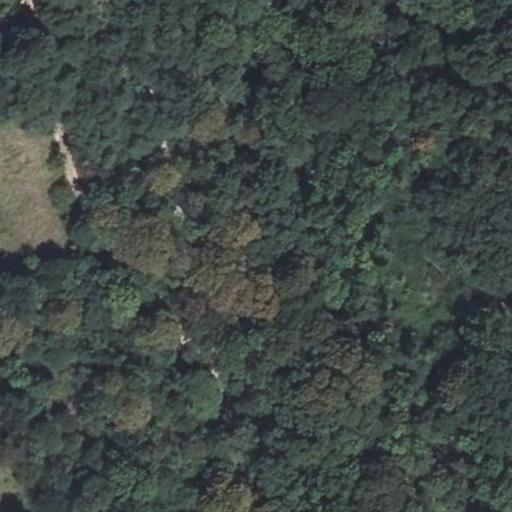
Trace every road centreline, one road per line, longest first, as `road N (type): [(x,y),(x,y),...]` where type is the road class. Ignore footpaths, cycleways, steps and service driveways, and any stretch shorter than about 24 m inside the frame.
road 1 (track): [(152,0),(187,276),(263,511)]
road 2 (track): [(30,0),(51,51),(63,147),(87,206),(219,373)]
